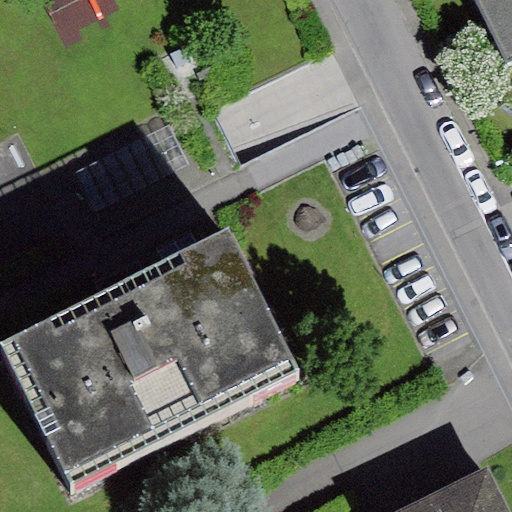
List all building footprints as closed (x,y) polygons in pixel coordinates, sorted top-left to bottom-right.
[(511,0),(474,0),(508,68),(511,66),(511,0)] [(201,41),(172,55),(179,68),(207,55),(201,41)] [(174,125),(77,172),(97,214),(194,166),(174,125)] [(228,229),(0,343),(0,348),(67,481),(297,366),(228,229)] [(510,511),(491,473),(412,511),(510,511)]
